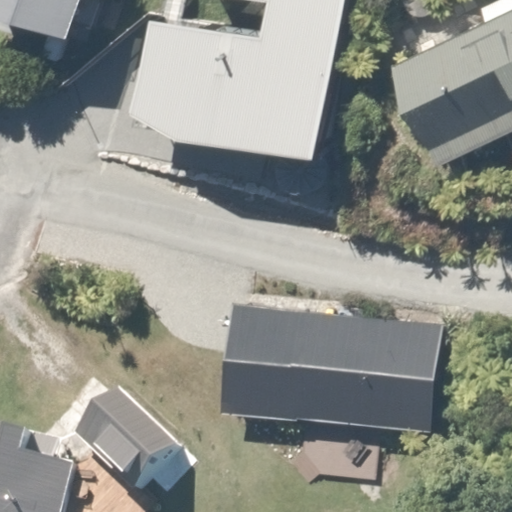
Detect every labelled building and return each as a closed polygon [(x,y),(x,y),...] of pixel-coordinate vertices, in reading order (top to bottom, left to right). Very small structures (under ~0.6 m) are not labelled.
[(0,0),(0,9),(84,26),(89,0),(0,0)] [(511,14),(415,67),(470,169),(511,145),(511,14)] [(461,306),(247,298),(244,420),(456,428),(461,306)] [(155,394),(103,436),(154,499),(206,457),(155,394)] [(24,411),(0,410),(0,511),(85,511),(89,438),(22,435),(24,411)]
